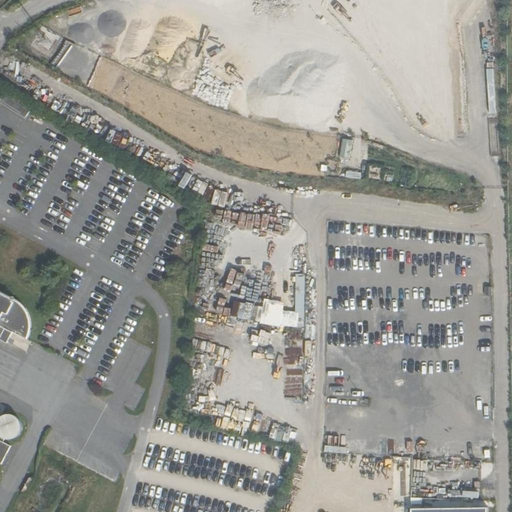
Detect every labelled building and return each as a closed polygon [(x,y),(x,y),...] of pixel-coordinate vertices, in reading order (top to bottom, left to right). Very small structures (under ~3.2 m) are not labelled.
[(4,96),(0,102),(0,103),(25,118),(29,112),(4,96)] [(71,120),(82,125),(88,112),(77,107),(71,120)] [(0,342),(6,345),(12,335),(25,343),(27,340),(28,336),(30,331),(30,326),(29,321),(28,317),(26,313),(23,309),(19,305),(0,295),(0,342)] [(282,326),(285,301),(265,298),(262,323),(282,326)] [(254,309),(251,319),(259,321),(261,311),(254,309)] [(135,412),(147,389),(137,383),(125,406),(135,412)] [(0,439),(3,441),(4,441),(8,442),(11,441),(14,440),(17,438),(19,436),(20,433),(21,430),(20,426),(20,423),(18,420),(15,418),(12,417),(9,416),(6,416),(3,417),(0,418),(0,439)] [(0,465),(10,448),(2,444),(3,441),(0,439),(0,465)]
